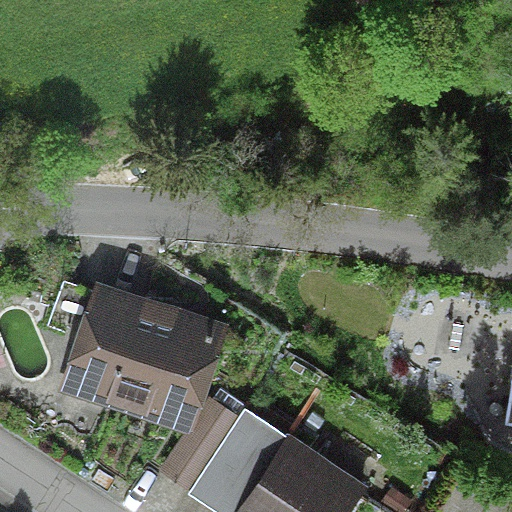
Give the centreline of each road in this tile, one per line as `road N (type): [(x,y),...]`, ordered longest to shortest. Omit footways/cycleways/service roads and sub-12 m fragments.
road 1 (residential): [(511,264),(196,201),(0,212)]
road 2 (track): [(0,55),(262,0)]
